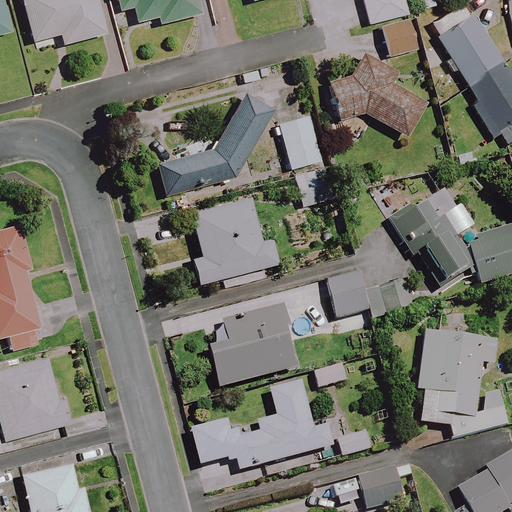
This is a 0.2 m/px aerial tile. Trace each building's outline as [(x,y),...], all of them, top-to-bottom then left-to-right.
[(0,0),(0,37),(9,36),(0,0)] [(104,37),(93,0),(23,0),(19,1),(32,46),(57,39),(60,49),(104,37)] [(197,19),(193,0),(115,0),(118,14),(131,11),(134,26),(155,22),(156,27),(197,19)] [(403,18),(399,0),(359,0),(366,27),(403,18)] [(497,154),(511,145),(511,86),(510,87),(462,8),(428,29),(474,104),(469,108),(497,154)] [(415,53),(407,22),(378,30),(386,60),(415,53)] [(349,81),(327,85),(333,121),(360,117),(404,140),(422,105),(384,86),(391,74),(361,58),(349,81)] [(233,181),(273,112),(244,95),(210,153),(153,167),(161,198),(233,181)] [(318,164),(306,118),(275,126),(286,172),(318,164)] [(329,204),(321,171),(291,179),(299,211),(329,204)] [(444,219),(459,209),(448,193),(434,203),(429,196),(396,219),(445,293),(470,277),(474,291),(511,279),(511,225),(459,241),(444,219)] [(258,245),(247,201),(187,217),(198,260),(189,262),(195,288),(276,268),(269,242),(258,245)] [(0,341),(5,340),(8,354),(34,348),(30,330),(39,328),(28,276),(18,230),(0,233),(0,341)] [(366,314),(356,272),(323,281),(334,322),(366,314)] [(295,372),(280,310),(222,325),(227,347),(208,352),(218,392),(295,372)] [(497,343),(423,335),(417,394),(422,394),(418,426),(447,429),(450,440),(507,426),(498,390),(478,395),(481,367),(494,368),(497,343)] [(0,458),(9,456),(6,443),(71,426),(64,401),(56,403),(45,362),(0,373),(0,439),(0,458)] [(344,385),(340,368),(312,375),(316,391),(344,385)] [(312,432),(300,385),(268,393),(274,419),(227,431),(225,423),(188,433),(198,470),(233,461),(237,474),(331,450),(326,428),(312,432)] [(370,453),(366,435),(336,442),(340,460),(370,453)] [(511,506),(511,452),(480,472),(482,475),(454,492),(464,508),(457,511),(507,511),(511,510),(510,508),(511,506)] [(74,492),(68,468),(20,479),(27,511),(86,511),(81,490),(74,492)] [(410,479),(407,468),(357,478),(363,511),(364,511),(401,505),(396,481),(410,479)]
